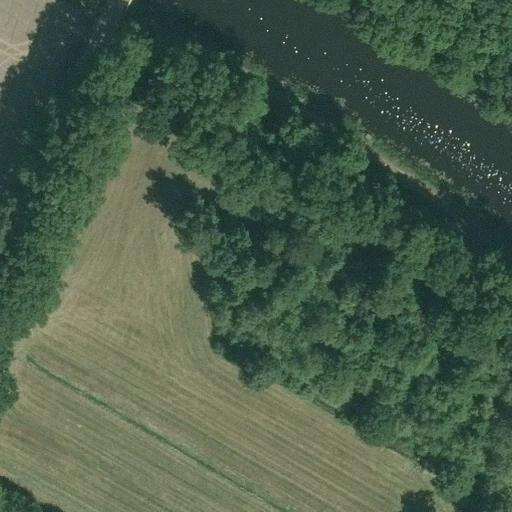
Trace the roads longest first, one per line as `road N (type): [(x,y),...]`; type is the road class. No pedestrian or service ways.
road 1 (unclassified): [(0,256),(120,0)]
road 2 (track): [(511,79),(409,0)]
